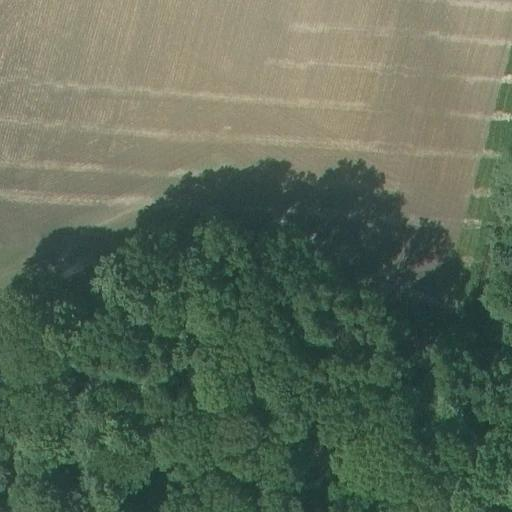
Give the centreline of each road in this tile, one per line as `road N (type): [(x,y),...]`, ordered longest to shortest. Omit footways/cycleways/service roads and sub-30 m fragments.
road 1 (track): [(0,353),(195,270),(250,262),(303,277),(419,346),(458,356),(511,353)]
road 2 (track): [(69,511),(52,331)]
